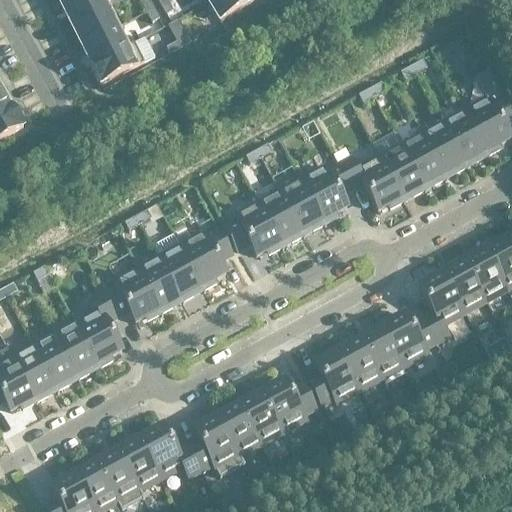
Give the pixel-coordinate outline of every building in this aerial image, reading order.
[(54,0),(59,9),(77,0),(54,0)] [(98,0),(77,0),(59,9),(69,29),(104,11),(98,0)] [(249,0),(213,0),(206,5),(217,24),(252,3),(249,0)] [(145,1),(138,5),(144,15),(151,11),(145,1)] [(165,3),(158,7),(164,17),(171,13),(165,3)] [(104,11),(69,29),(79,48),(114,30),(104,11)] [(151,11),(144,15),(150,25),(157,21),(151,11)] [(114,30),(79,48),(88,66),(87,67),(87,68),(132,45),(131,45),(123,49),(114,30)] [(184,39),(174,45),(178,52),(188,46),(184,39)] [(132,45),(87,68),(97,88),(142,65),(132,45)] [(174,45),(164,50),(168,57),(178,52),(174,45)] [(425,72),(421,64),(410,70),(414,78),(425,72)] [(414,78),(410,70),(399,76),(403,84),(414,78)] [(484,102),(462,115),(486,160),(487,160),(486,158),(499,151),(497,148),(507,142),(501,130),(511,124),(511,121),(485,72),(484,73),(485,76),(474,82),(480,94),(484,102)] [(383,95),(379,87),(368,93),(372,101),(383,95)] [(372,101),(368,93),(357,99),(361,107),(372,101)] [(0,97),(0,115),(9,110),(8,110),(0,97)] [(9,110),(0,115),(0,141),(21,130),(9,110)] [(486,161),(486,160),(462,115),(440,126),(465,172),(466,171),(463,166),(473,160),(475,164),(485,159),(486,161)] [(440,126),(419,138),(444,183),(445,183),(442,177),(452,172),(454,176),(464,170),(465,172),(440,126)] [(419,138),(398,149),(423,195),(424,194),(421,189),(431,183),(433,187),(443,182),(444,184),(444,183),(419,138)] [(270,156),(266,148),(255,155),(259,162),(270,156)] [(423,195),(398,149),(377,161),(402,206),(403,206),(400,200),(410,195),(412,199),(422,193),(423,195)] [(259,162),(255,155),(244,161),(248,168),(259,162)] [(401,207),(402,206),(377,161),(355,173),(349,162),(336,169),(349,193),(360,187),(375,214),(386,208),(388,212),(401,205),(401,207)] [(338,199),(349,193),(336,169),(325,175),(322,170),(298,184),(323,229),(324,229),(323,227),(335,220),(333,216),(344,210),(338,199)] [(322,229),(323,229),(298,184),(277,195),(302,241),(303,240),(300,235),(310,229),(312,233),(321,228),(322,229)] [(301,241),(302,241),(277,195),(256,207),(281,252),(279,246),(289,241),(291,244),(300,239),(301,241)] [(280,252),(281,252),(256,207),(232,220),(235,224),(223,231),(236,255),(247,248),(254,260),(265,254),(267,258),(279,251),(280,252)] [(149,223),(145,215),(134,221),(138,229),(149,223)] [(138,229),(134,221),(123,227),(127,235),(138,229)] [(201,237),(177,250),(202,295),(203,295),(202,293),(214,286),(212,283),(223,277),(217,265),(229,259),(216,235),(204,241),(201,237)] [(480,247),(480,248),(504,293),(511,289),(511,257),(501,236),(500,237),(501,238),(491,244),(493,247),(483,253),(480,247)] [(501,236),(511,257),(511,237),(504,241),(501,236)] [(459,259),(458,259),(483,305),(504,293),(480,248),(479,248),(480,250),(470,255),(472,259),(462,264),(459,259)] [(201,296),(202,295),(177,250),(156,261),(181,307),(181,306),(181,305),(190,299),(188,296),(198,290),(201,296)] [(438,270),(437,271),(462,316),(483,305),(458,259),(458,260),(459,261),(449,267),(451,270),(441,276),(438,270)] [(180,307),(181,307),(156,261),(135,273),(160,318),(159,316),(169,311),(167,307),(177,302),(180,307)] [(47,279),(42,271),(31,277),(35,285),(47,279)] [(440,329),(462,316),(437,271),(438,273),(425,280),(427,283),(416,289),(431,317),(420,323),(433,347),(446,340),(440,329)] [(159,319),(160,318),(135,273),(111,286),(114,291),(102,297),(115,320),(126,314),(133,326),(144,320),(146,324),(158,317),(159,319)] [(15,296),(11,288),(0,294),(4,302),(15,296)] [(96,315),(73,327),(98,373),(98,372),(98,370),(110,364),(108,360),(119,354),(104,327),(115,320),(102,297),(90,304),(96,315)] [(377,327),(376,325),(400,371),(424,357),(422,353),(433,347),(420,323),(409,329),(403,317),(392,323),(390,320),(377,327)] [(355,336),(354,337),(379,382),(400,371),(376,325),(375,326),(376,327),(366,333),(368,336),(358,342),(355,336)] [(97,373),(98,373),(73,327),(52,339),(77,384),(77,382),(86,377),(84,373),(94,367),(97,373)] [(334,348),(333,348),(358,394),(379,382),(354,337),(355,339),(345,344),(347,348),(337,353),(334,348)] [(76,384),(77,384),(52,339),(31,350),(56,396),(56,395),(55,394),(65,388),(63,384),(73,379),(76,384)] [(334,407),(358,394),(333,348),(333,349),(334,350),(321,357),(323,361),(312,367),(319,378),(307,385),(320,409),(332,402),(334,407)] [(55,396),(56,396),(31,350),(10,362),(35,407),(34,405),(44,400),(42,396),(52,390),(55,396)] [(35,407),(10,362),(4,351),(0,353),(0,403),(1,403),(8,415),(19,409),(21,413),(33,406),(34,407),(35,407)] [(511,362),(511,357),(510,353),(499,359),(503,367),(511,362)] [(255,391),(254,391),(279,437),(303,424),(301,419),(313,412),(300,389),(288,395),(281,384),(271,390),(269,386),(256,393),(255,391)] [(234,403),(233,403),(258,448),(279,437),(254,391),(254,392),(257,397),(247,403),(245,399),(235,404),(234,403)] [(212,414),(242,468),(238,459),(258,448),(233,403),(236,409),(226,414),(224,410),(214,416),(213,414),(212,414)] [(412,417),(408,409),(397,415),(401,423),(412,417)] [(198,444),(186,451),(199,474),(211,468),(218,481),(220,480),(218,478),(239,467),(240,469),(242,468),(212,414),(212,415),(213,416),(200,423),(202,427),(191,433),(198,444)] [(401,423),(397,415),(386,421),(390,429),(401,423)] [(134,437),(133,437),(158,483),(181,470),(187,481),(199,474),(186,451),(175,457),(160,429),(149,435),(147,432),(135,438),(134,437)] [(112,449),(141,502),(142,502),(138,494),(158,483),(133,437),(132,437),(135,443),(125,448),(123,445),(114,450),(113,448),(112,449)] [(329,446),(322,450),(328,461),(335,457),(329,446)] [(92,460),(91,460),(119,511),(121,511),(139,501),(140,503),(141,502),(112,449),(111,449),(114,454),(104,460),(102,456),(93,461),(92,460)] [(71,471),(70,472),(92,511),(104,511),(115,506),(118,511),(119,511),(91,460),(90,461),(93,466),(83,471),(81,468),(72,473),(71,471)] [(92,511),(70,472),(69,472),(70,474),(58,481),(60,484),(49,490),(55,502),(43,508),(45,511),(92,511)] [(291,483),(287,475),(276,481),(280,489),(291,483)] [(280,489),(276,481),(265,487),(269,495),(280,489)] [(260,487),(257,489),(254,490),(259,500),(265,497),(260,487)]
